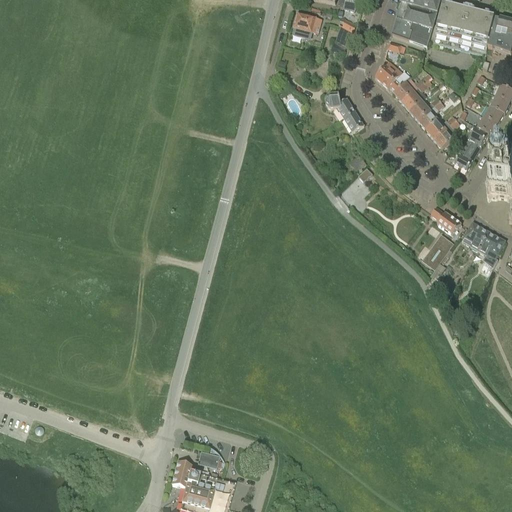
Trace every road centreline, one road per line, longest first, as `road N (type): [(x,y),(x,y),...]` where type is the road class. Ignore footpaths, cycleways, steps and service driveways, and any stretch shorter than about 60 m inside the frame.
road 1 (unclassified): [(169,421),(275,0)]
road 2 (unclassified): [(255,511),(265,474),(261,452),(169,421)]
road 3 (residential): [(438,189),(419,182),(384,145),(355,102),(360,76)]
road 4 (residential): [(438,189),(435,165),(360,76)]
